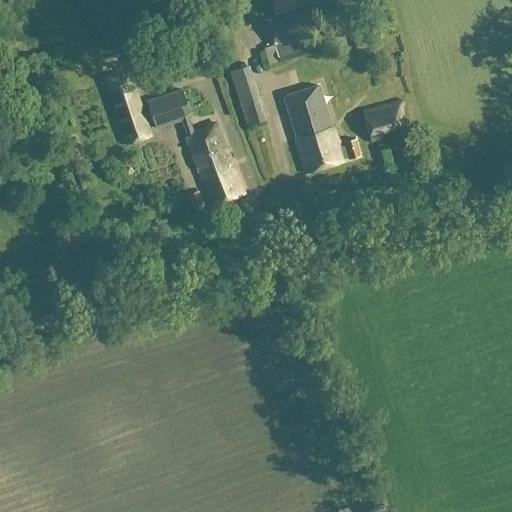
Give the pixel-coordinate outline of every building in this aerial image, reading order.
[(230,0),(235,12),(246,7),(243,0),(230,0)] [(267,0),(272,16),(301,9),(298,0),(267,0)] [(264,24),(269,48),(261,50),(266,68),(277,64),(277,66),(297,60),(292,42),(301,40),(295,16),(264,24)] [(373,50),(382,32),(365,19),(347,29),(352,45),(373,50)] [(319,34),(323,48),(340,45),(336,30),(319,34)] [(253,84),(246,86),(240,70),(228,74),(243,129),(264,123),(253,84)] [(130,81),(106,89),(125,147),(149,139),(130,81)] [(320,91),(285,100),(289,116),(287,117),(301,174),(339,164),(338,159),(345,157),(346,163),(357,160),(352,141),(341,144),(343,149),(336,151),(320,91)] [(179,92),(145,104),(154,131),(180,122),(185,135),(183,136),(199,180),(210,209),(242,196),(232,169),(231,169),(214,125),(190,133),(186,120),(189,118),(179,92)] [(361,113),(369,145),(407,136),(399,104),(361,113)] [(81,136),(64,141),(74,169),(90,163),(81,136)] [(203,211),(196,193),(186,197),(192,214),(203,211)]
